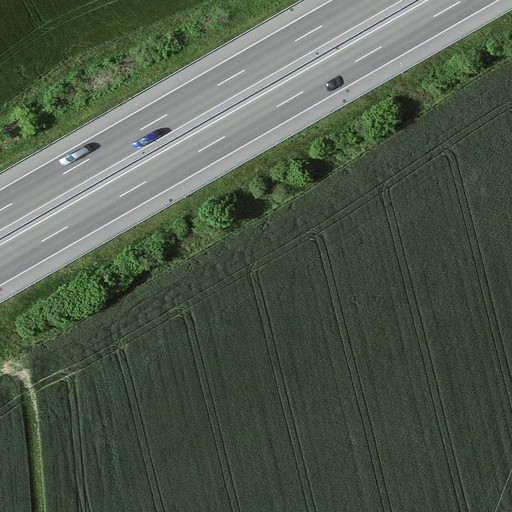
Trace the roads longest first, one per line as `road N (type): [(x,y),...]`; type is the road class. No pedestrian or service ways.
road 1 (motorway): [(0,263),(460,0)]
road 2 (motorway): [(369,0),(0,211)]
